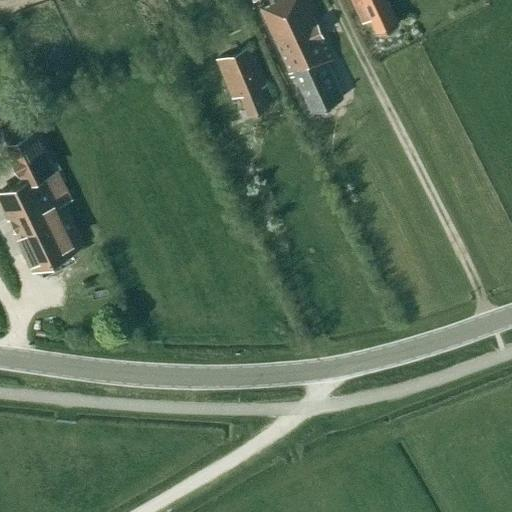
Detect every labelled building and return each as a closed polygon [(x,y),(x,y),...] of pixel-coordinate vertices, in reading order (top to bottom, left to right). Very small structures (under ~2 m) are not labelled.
[(333,56),(308,0),(270,0),(260,5),(289,68),(293,79),(298,76),(312,107),(342,94),(326,59),(333,56)] [(354,0),(363,19),(371,15),(378,29),(398,20),(388,0),(354,0)] [(240,24),(235,12),(220,19),(225,31),(240,24)] [(240,93),(248,112),(269,104),(261,84),(267,82),(251,43),(241,47),(242,49),(228,54),(227,52),(216,56),(232,96),(240,93)] [(10,100),(0,103),(0,121),(16,116),(10,100)] [(0,192),(35,263),(81,241),(61,200),(69,195),(36,127),(7,141),(24,176),(0,188),(0,192)]
